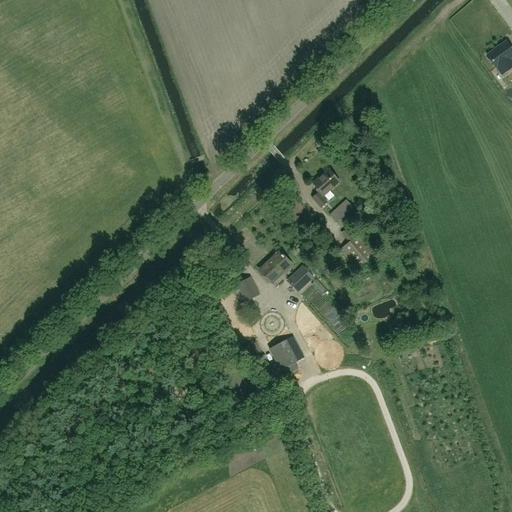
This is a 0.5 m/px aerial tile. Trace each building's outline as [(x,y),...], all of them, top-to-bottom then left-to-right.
[(486,56),(496,68),(502,76),(511,68),(511,61),(510,58),(511,56),(511,49),(506,41),(486,56)] [(318,193),(322,197),(339,182),(328,169),(312,183),(320,192),(318,193)] [(322,197),(318,193),(312,198),(320,208),(326,203),(322,197)] [(342,213),(336,217),(341,224),(347,219),(342,213)] [(359,233),(340,250),(357,271),(377,254),(359,233)] [(272,283),(291,265),(284,257),(282,255),(282,256),(279,252),(260,270),(272,283)] [(298,292),(312,278),(302,267),(287,281),(298,292)] [(245,300),(258,294),(250,278),(237,285),(245,300)] [(269,349),(280,371),(304,358),(292,336),(269,349)]
